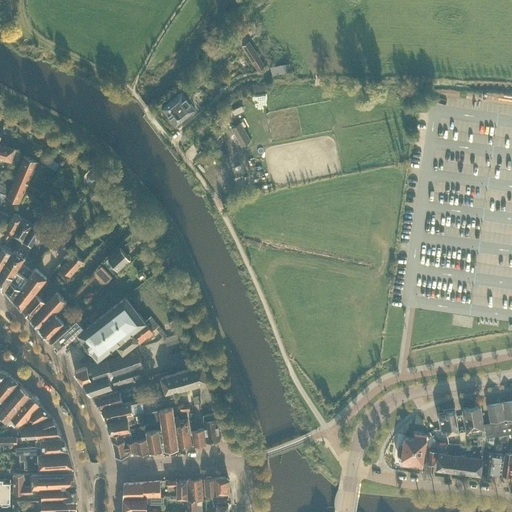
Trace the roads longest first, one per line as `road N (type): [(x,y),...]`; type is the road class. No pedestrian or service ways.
road 1 (residential): [(111,468),(78,390),(0,298)]
road 2 (tertiary): [(352,467),(365,426),(386,403),(511,376)]
road 3 (residential): [(352,467),(401,483),(511,495)]
road 4 (residential): [(0,358),(59,411),(83,473)]
road 5 (residential): [(111,468),(237,463)]
